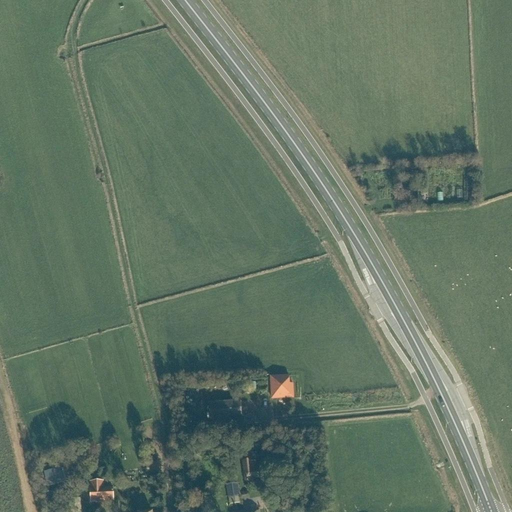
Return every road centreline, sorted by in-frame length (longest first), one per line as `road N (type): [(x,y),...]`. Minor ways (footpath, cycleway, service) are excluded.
road 1 (secondary): [(491,511),(439,393),(354,235),(183,0)]
road 2 (track): [(272,415),(410,404),(439,393)]
